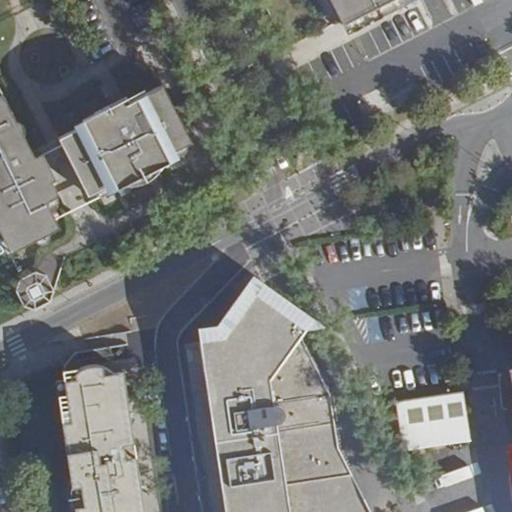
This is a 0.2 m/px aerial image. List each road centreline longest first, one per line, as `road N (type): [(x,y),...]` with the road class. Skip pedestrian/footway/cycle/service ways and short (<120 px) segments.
road 1 (residential): [(284,220),(171,320),(162,374),(180,511)]
road 2 (residential): [(284,220),(0,352)]
road 3 (residential): [(511,119),(444,130),(292,216)]
road 4 (residential): [(184,0),(292,216)]
